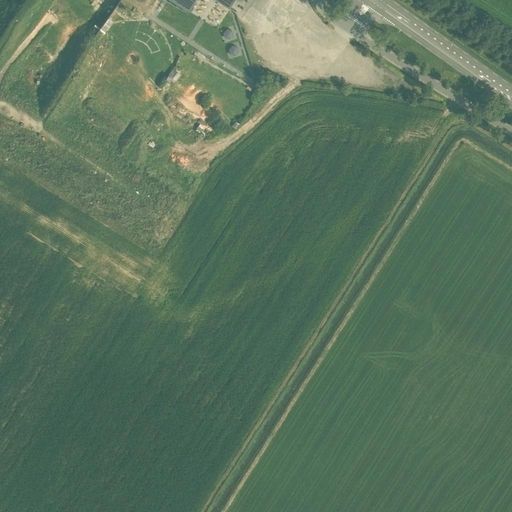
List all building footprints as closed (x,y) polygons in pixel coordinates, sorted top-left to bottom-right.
[(146,11),(152,0),(142,0),(139,7),(146,11)] [(218,35),(210,43),(216,49),(224,41),(218,35)] [(198,48),(196,51),(205,58),(207,54),(198,48)] [(175,81),(180,75),(173,70),(168,76),(165,80),(169,82),(171,79),(175,81)] [(154,127),(162,129),(166,116),(157,114),(154,127)]
